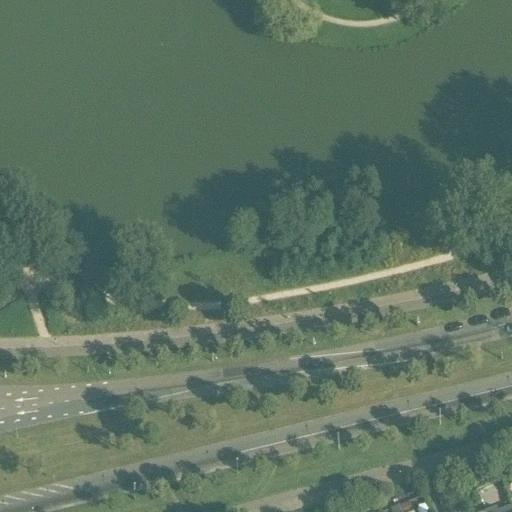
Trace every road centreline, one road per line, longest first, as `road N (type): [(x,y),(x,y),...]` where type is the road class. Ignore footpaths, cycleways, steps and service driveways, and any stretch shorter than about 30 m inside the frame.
road 1 (tertiary): [(511,332),(409,356),(0,409)]
road 2 (tertiary): [(25,511),(511,393)]
